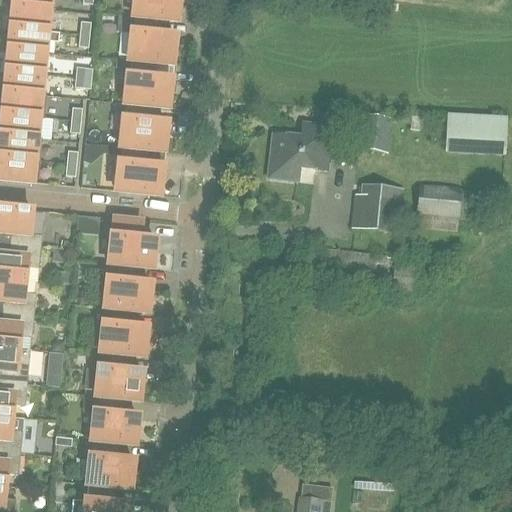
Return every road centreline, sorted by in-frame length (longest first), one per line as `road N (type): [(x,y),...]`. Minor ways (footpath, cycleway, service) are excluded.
road 1 (residential): [(170,511),(199,215)]
road 2 (residential): [(199,215),(222,0)]
road 3 (residential): [(199,215),(0,197)]
